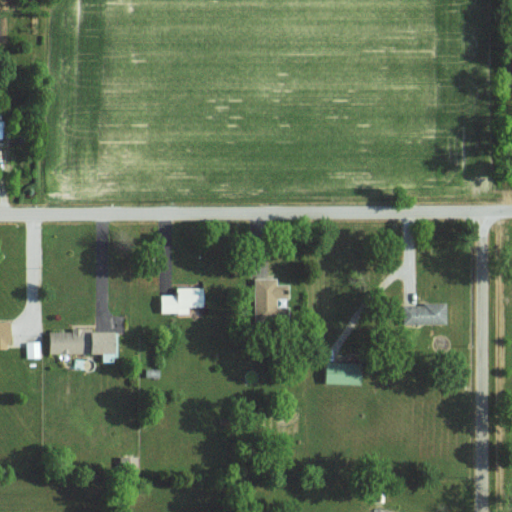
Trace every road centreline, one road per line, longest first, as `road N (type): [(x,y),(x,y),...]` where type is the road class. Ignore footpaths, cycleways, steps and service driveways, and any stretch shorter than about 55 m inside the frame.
road 1 (residential): [(511,213),(0,215)]
road 2 (residential): [(486,511),(475,214)]
